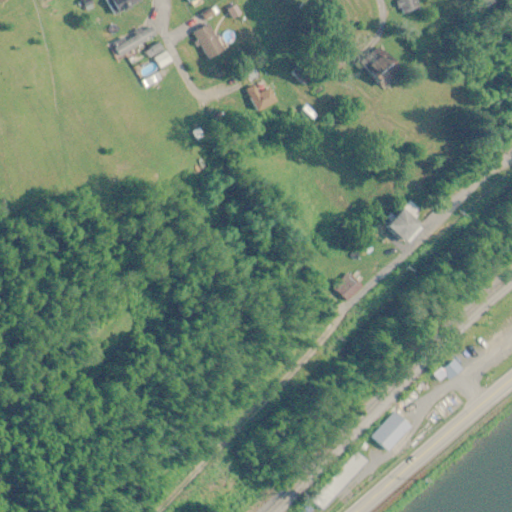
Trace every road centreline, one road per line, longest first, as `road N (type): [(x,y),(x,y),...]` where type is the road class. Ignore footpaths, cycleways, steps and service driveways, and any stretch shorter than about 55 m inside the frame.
road 1 (residential): [(163,511),(354,304),(511,153)]
road 2 (primary): [(358,511),(511,381)]
